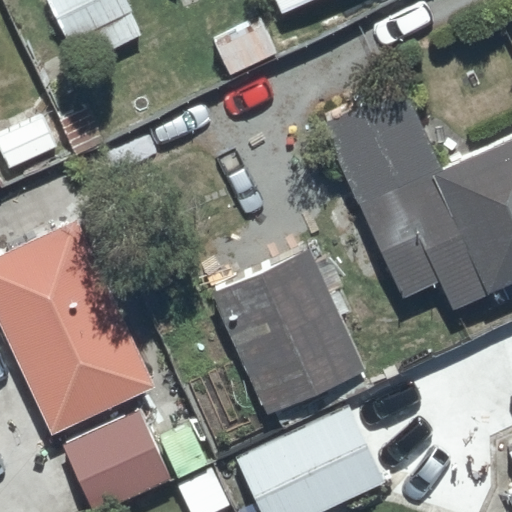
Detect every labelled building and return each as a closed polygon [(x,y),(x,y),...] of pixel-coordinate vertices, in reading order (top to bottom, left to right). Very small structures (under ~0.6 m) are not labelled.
[(48,0),(66,38),(81,31),(91,53),(141,30),(127,0),(48,0)] [(258,13),(212,36),(228,68),(274,45),(258,13)] [(511,133),(439,167),(400,81),(321,117),(400,291),(439,274),(451,300),(511,272),(511,133)] [(78,214),(0,249),(0,324),(46,427),(152,380),(78,214)] [(363,363),(308,243),(212,288),(267,407),(363,363)] [(348,400),(233,453),(260,511),(310,511),(384,478),(348,400)] [(137,405),(62,440),(94,509),(169,474),(137,405)]
